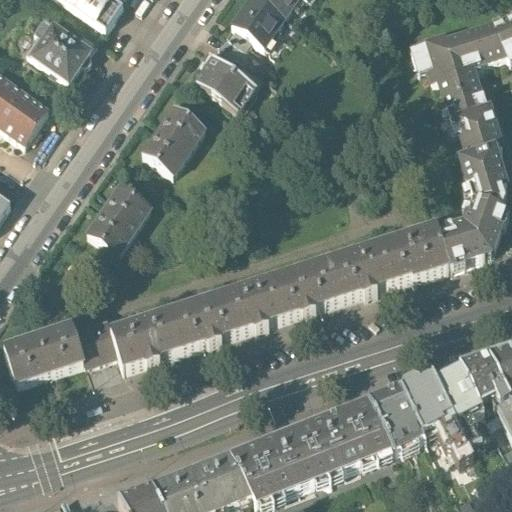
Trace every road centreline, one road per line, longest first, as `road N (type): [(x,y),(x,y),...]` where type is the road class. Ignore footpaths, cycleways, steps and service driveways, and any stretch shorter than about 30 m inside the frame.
road 1 (primary): [(14,483),(511,313)]
road 2 (residential): [(198,0),(0,289)]
